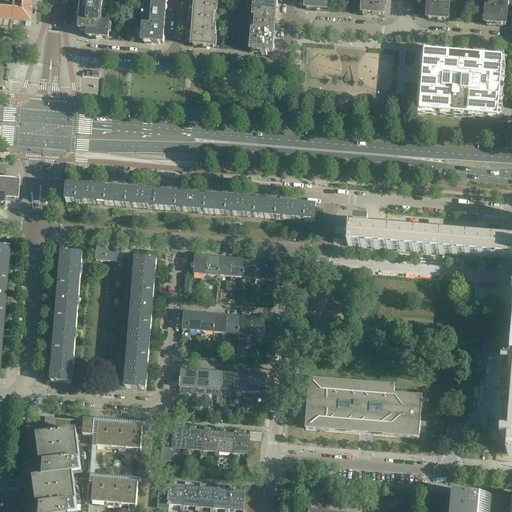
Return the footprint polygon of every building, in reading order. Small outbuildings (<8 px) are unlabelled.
[(81,0),(81,1),(80,8),(100,10),(101,0),(81,0)] [(216,15),(217,6),(215,6),(215,0),(195,0),(195,2),(196,3),(196,4),(196,8),(196,11),(195,21),(214,23),(214,15),(216,15)] [(306,0),(306,10),(317,11),(326,12),(327,12),(327,0),(306,0)] [(384,17),(384,7),(385,7),(386,2),(387,2),(364,0),(363,14),(363,15),(372,16),(384,17)] [(507,12),(507,9),(507,4),(508,1),(507,0),(488,0),(489,0),(491,0),(490,10),(507,12)] [(276,16),(276,9),(276,4),(277,2),(258,1),(257,10),(255,9),(254,18),(256,19),(256,26),(275,28),(276,16)] [(0,25),(9,26),(11,8),(10,7),(10,6),(4,6),(4,4),(3,3),(0,2),(0,25)] [(164,30),(165,11),(166,6),(166,5),(146,4),(144,28),(164,30)] [(29,23),(30,8),(13,6),(12,5),(10,7),(11,8),(9,26),(24,27),(25,28),(28,28),(29,27),(30,24),(29,23)] [(448,21),(449,7),(444,6),(444,7),(429,5),(429,6),(428,20),(438,21),(447,22),(448,22),(448,21)] [(80,8),(80,16),(79,22),(79,23),(99,24),(100,10),(80,8)] [(506,27),(506,16),(507,12),(490,10),(487,10),(485,24),(485,25),(486,25),(495,26),(506,27)] [(216,35),(217,30),(213,30),(214,23),(195,21),(194,31),(194,35),(193,39),(192,40),(192,44),(193,45),(193,47),(203,48),(213,49),(214,49),(214,48),(215,35),(216,35)] [(108,40),(109,25),(99,24),(79,23),(78,32),(88,32),(88,38),(97,39),(107,40),(108,40)] [(272,54),(273,51),(273,46),(273,41),(275,28),(256,26),(255,34),(252,33),(251,38),(253,38),(251,51),(251,52),(252,52),(261,53),(272,54)] [(163,45),(163,43),(163,38),(164,30),(144,28),(143,43),(144,43),(151,44),(163,45)] [(483,55),(474,56),(464,53),(455,54),(445,51),(435,52),(424,49),(420,64),(421,74),(419,83),(420,93),(417,102),(419,117),(430,116),(439,119),(449,118),(459,120),(468,119),(478,122),(487,121),(499,124),(503,110),(502,100),(504,90),(503,80),(506,71),(504,56),(493,57),(483,55)] [(5,200),(6,200),(19,201),(19,181),(0,179),(0,185),(6,186),(5,200)] [(116,207),(117,193),(112,192),(106,192),(94,191),(92,191),(90,191),(67,189),(66,203),(89,205),(116,207)] [(166,211),(167,197),(161,196),(155,196),(144,195),(142,195),(140,195),(129,194),(125,194),(121,193),(117,193),(116,207),(166,211)] [(215,216),(217,201),(211,201),(205,200),(193,199),(192,199),(190,199),(178,198),(174,198),(170,197),(167,197),(166,211),(215,216)] [(265,220),(267,205),(261,205),(255,204),(243,203),(242,203),(240,203),(228,202),(224,202),(220,201),(217,201),(215,216),(265,220)] [(315,224),(317,209),(293,207),(291,207),(289,207),(278,206),(274,206),(270,205),(267,205),(265,220),(292,222),(315,224)] [(511,242),(369,231),(355,230),(349,229),(349,233),(511,245),(511,242)] [(511,245),(349,233),(348,247),(505,260),(511,260),(511,399),(510,419),(510,420),(510,421),(509,435),(507,435),(507,434),(501,434),(501,441),(506,441),(509,441),(508,447),(508,448),(507,454),(511,454),(511,245)] [(122,258),(123,249),(110,248),(97,247),(97,251),(96,256),(96,261),(121,263),(121,262),(122,258)] [(8,266),(8,264),(9,249),(0,248),(0,280),(6,281),(8,266)] [(81,271),(83,255),(69,254),(63,253),(62,253),(60,268),(60,271),(59,285),(80,287),(81,274),(81,271)] [(206,276),(208,259),(195,258),(194,275),(206,276)] [(155,279),(155,276),(157,261),(149,260),(136,259),(134,276),(134,279),(133,292),(154,293),(155,279)] [(219,277),(220,260),(208,259),(206,276),(219,277)] [(231,278),(233,261),(220,260),(219,277),(231,278)] [(244,279),(245,262),(233,261),(231,278),(244,279)] [(256,280),(257,263),(245,262),(244,279),(256,280)] [(275,281),(276,264),(257,263),(256,280),(275,281)] [(79,303),(79,300),(80,287),(59,285),(58,300),(58,303),(56,318),(77,320),(79,303)] [(153,311),(153,308),(154,293),(133,292),(132,305),(132,308),(130,324),(151,326),(153,311)] [(202,333),(203,316),(184,314),(183,331),(184,331),(202,333)] [(214,334),(215,317),(203,316),(202,333),(214,334)] [(227,335),(228,318),(215,317),(214,334),(227,335)] [(76,336),(77,320),(56,318),(55,333),(55,336),(54,350),(75,352),(76,339),(76,336)] [(239,336),(240,319),(228,318),(227,335),(239,336)] [(251,337),(253,320),(240,319),(239,336),(251,337)] [(270,338),(271,326),(265,326),(266,321),(253,320),(251,337),(270,338)] [(150,344),(150,341),(151,326),(130,324),(129,341),(129,343),(128,357),(149,358),(150,344)] [(73,369),(73,366),(75,352),(54,350),(52,365),(52,368),(51,383),(72,385),(73,369)] [(147,376),(147,373),(149,358),(128,357),(127,370),(126,373),(125,389),(146,391),(147,376)] [(197,390),(198,373),(186,372),(181,371),(180,388),(180,390),(179,393),(192,394),(197,395),(197,390)] [(209,391),(211,374),(198,373),(197,390),(197,395),(201,395),(209,396),(209,391)] [(222,392),(223,375),(211,374),(209,391),(209,396),(217,396),(222,397),(222,392)] [(234,393),(236,376),(223,375),(222,392),(222,397),(226,397),(234,398),(234,393)] [(247,394),(248,377),(236,376),(234,393),(247,394)] [(265,395),(267,378),(248,377),(247,394),(265,395)] [(310,382),(314,382),(315,382),(333,383),(333,386),(394,391),(394,388),(310,381),(308,406),(307,409),(306,430),(329,432),(373,436),(419,440),(422,398),(418,398),(417,401),(422,401),(421,411),(420,411),(419,418),(420,419),(419,437),(418,437),(418,439),(414,439),(396,438),(396,435),(374,433),(366,432),(363,431),(360,431),(360,432),(359,432),(329,429),(329,432),(311,431),(311,430),(306,430),(307,428),(306,428),(308,409),(309,409),(309,402),(308,402),(310,384),(310,382)] [(375,415),(374,433),(396,435),(396,438),(414,439),(418,439),(418,437),(419,437),(420,419),(419,418),(420,411),(421,411),(422,401),(417,401),(418,398),(394,396),(394,391),(333,386),(333,383),(315,382),(314,382),(310,382),(310,384),(308,402),(309,402),(309,408),(309,409),(308,409),(306,428),(307,428),(306,430),(311,430),(311,431),(329,432),(329,429),(359,432),(360,432),(360,431),(363,431),(366,432),(367,432),(369,415),(372,415),(375,415)] [(394,391),(394,396),(418,398),(417,401),(422,401),(422,398),(423,398),(423,390),(394,387),(394,388),(394,391)] [(92,448),(92,438),(83,437),(85,424),(46,420),(46,423),(45,432),(45,435),(48,434),(49,435),(49,437),(78,433),(79,447),(92,448)] [(92,424),(85,424),(83,437),(92,438),(94,438),(95,424),(92,424)] [(142,440),(142,436),(143,428),(99,425),(97,448),(141,452),(142,440)] [(179,431),(180,427),(180,426),(175,426),(175,427),(174,437),(174,438),(174,439),(173,455),(174,455),(175,455),(175,454),(176,454),(177,453),(178,453),(178,452),(178,451),(179,451),(179,450),(185,450),(185,454),(188,455),(189,451),(188,451),(190,432),(189,432),(179,431)] [(194,433),(195,428),(190,427),(189,432),(190,432),(188,451),(189,451),(200,452),(200,456),(203,456),(203,452),(205,434),(204,434),(194,433)] [(209,434),(210,430),(210,429),(205,429),(204,434),(205,434),(203,452),(215,453),(215,457),(218,457),(218,453),(220,435),(219,435),(209,434)] [(224,435),(224,431),(224,430),(220,430),(219,435),(220,435),(218,453),(230,454),(230,458),(233,459),(233,455),(233,454),(234,436),(224,435)] [(239,436),(239,432),(239,431),(234,431),(234,436),(233,454),(233,455),(248,456),(248,455),(248,449),(249,443),(262,444),(263,433),(249,432),(249,437),(239,436)] [(47,442),(45,466),(72,463),(70,446),(79,447),(78,433),(49,437),(48,437),(49,442),(47,442)] [(41,467),(45,466),(47,442),(49,442),(48,437),(37,438),(41,467)] [(174,455),(173,455),(173,463),(172,463),(162,462),(164,439),(174,439),(174,438),(163,437),(161,463),(174,464),(174,455)] [(173,463),(173,455),(174,439),(164,439),(162,462),(172,463),(173,463)] [(72,463),(81,462),(79,447),(70,446),(72,463)] [(83,474),(81,462),(72,463),(73,471),(73,475),(83,474)] [(44,475),(44,479),(73,475),(73,471),(72,463),(45,466),(44,475)] [(44,479),(41,509),(68,505),(68,502),(77,503),(74,479),(73,475),(44,479)] [(37,509),(41,509),(44,479),(34,480),(37,509)] [(90,480),(74,479),(77,503),(88,504),(90,480)] [(136,508),(138,484),(94,480),(94,485),(92,504),(136,508)] [(184,511),(184,507),(185,489),(175,488),(175,483),(170,482),(170,489),(170,490),(168,506),(169,506),(181,507),(180,511),(184,511)] [(190,489),(190,485),(190,484),(185,483),(185,489),(184,507),(196,508),(195,511),(196,511),(198,511),(199,508),(200,490),(190,489)] [(205,490),(205,486),(205,485),(200,485),(200,486),(200,490),(199,508),(210,509),(210,511),(213,511),(214,509),(213,509),(215,491),(205,490)] [(219,491),(220,487),(220,486),(215,486),(215,491),(213,509),(214,509),(225,510),(225,511),(228,511),(229,511),(228,511),(230,492),(229,492),(219,491)] [(234,493),(235,488),(230,487),(229,492),(230,492),(228,511),(229,511),(243,511),(244,505),(244,499),(257,500),(258,489),(245,488),(244,493),(234,493)] [(160,489),(170,490),(170,489),(159,488),(157,510),(169,511),(169,506),(169,510),(168,510),(158,509),(160,489)] [(169,510),(169,506),(168,506),(170,490),(160,489),(158,509),(168,510),(169,510)] [(482,511),(483,497),(474,496),(474,499),(473,498),(469,498),(468,498),(468,496),(453,495),(453,496),(451,511),(482,511)] [(511,511),(511,501),(501,501),(483,500),(482,511),(511,511)] [(78,511),(77,503),(68,502),(68,505),(69,511),(78,511)]
